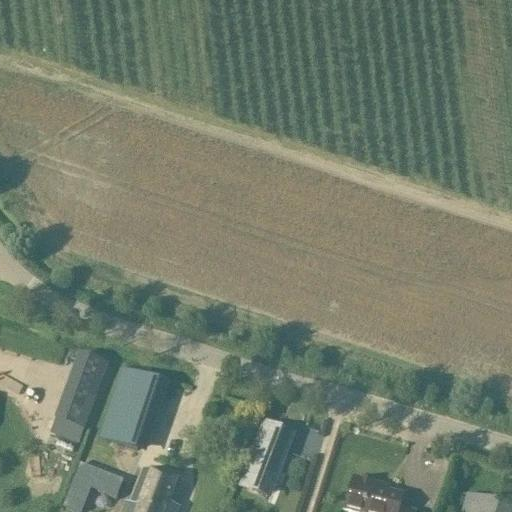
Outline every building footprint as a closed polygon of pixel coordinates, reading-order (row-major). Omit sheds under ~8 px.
[(80,357),(56,422),(82,432),(106,367),(80,357)] [(124,372),(100,442),(143,456),(167,387),(124,372)] [(261,428),(238,489),(269,501),(286,454),(280,452),(286,437),(261,428)] [(126,506),(123,511),(178,511),(179,511),(175,509),(184,487),(144,472),(130,508),(126,506)] [(403,511),(399,511),(402,499),(387,495),(388,494),(352,484),(344,511),(403,511)] [(511,511),(511,510),(466,497),(461,511),(511,511)]
